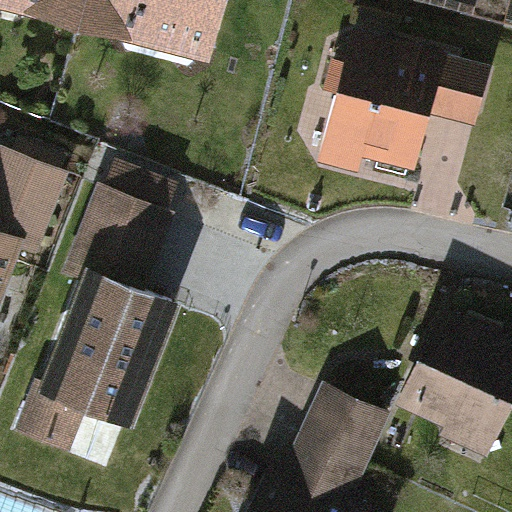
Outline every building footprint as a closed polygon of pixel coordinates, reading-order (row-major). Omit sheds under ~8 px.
[(7,0),(205,51),(218,0),(7,0)] [(476,121),(492,58),(350,22),(317,155),(358,165),(362,151),(415,164),(429,109),(476,121)] [(0,139),(0,221),(24,231),(20,242),(37,248),(70,163),(63,161),(68,148),(18,129),(12,143),(0,139)] [(82,253),(148,279),(176,206),(170,203),(180,175),(115,150),(104,178),(97,176),(63,265),(75,269),(82,253)] [(0,221),(0,292),(20,242),(24,231),(0,221)] [(82,253),(75,269),(14,424),(70,446),(89,399),(129,415),(178,291),(148,279),(82,253)] [(511,392),(511,329),(438,296),(393,395),(441,418),(436,429),(485,451),(511,392)] [(397,511),(353,492),(393,406),(323,374),(285,457),(271,451),(243,511),(397,511)]
